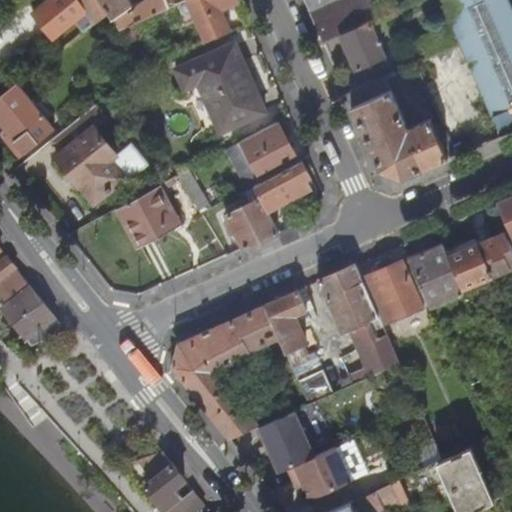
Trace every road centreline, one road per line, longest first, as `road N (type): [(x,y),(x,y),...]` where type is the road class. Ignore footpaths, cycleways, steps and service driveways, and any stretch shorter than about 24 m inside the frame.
road 1 (residential): [(108,334),(369,221)]
road 2 (residential): [(272,0),(369,221)]
road 3 (secondary): [(249,511),(108,334)]
road 4 (secondary): [(108,334),(0,198)]
road 5 (residential): [(369,221),(511,161)]
